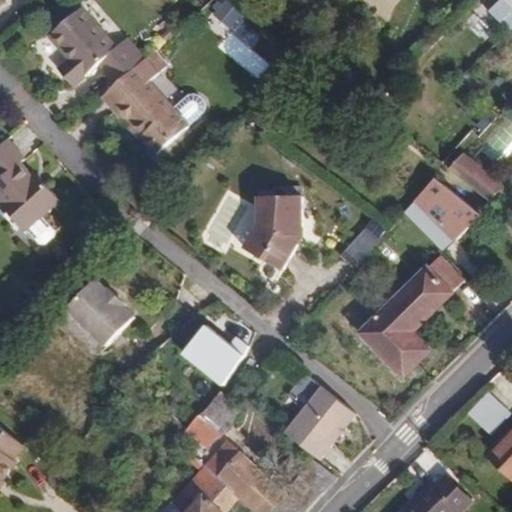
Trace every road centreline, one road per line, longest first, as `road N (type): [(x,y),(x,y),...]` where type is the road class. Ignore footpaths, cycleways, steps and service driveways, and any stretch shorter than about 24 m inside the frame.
road 1 (residential): [(335,511),(511,333)]
road 2 (residential): [(0,88),(96,188)]
